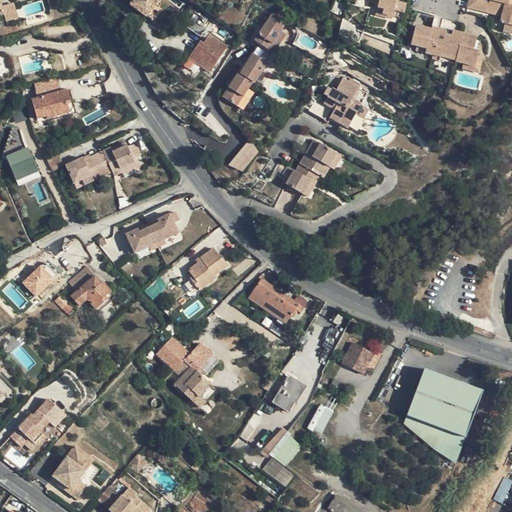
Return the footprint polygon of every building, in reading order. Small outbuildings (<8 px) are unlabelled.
[(155,0),(132,0),(129,4),(145,16),(155,0)] [(393,11),(393,10),(396,0),(371,0),(378,2),(377,5),(376,7),(383,8),(393,11)] [(408,3),(399,1),(396,0),(393,10),(405,13),(408,3)] [(468,8),(494,14),(495,11),(503,13),(503,16),(501,23),(506,24),(511,26),(511,5),(508,5),(489,0),(488,6),(469,2),(468,8)] [(392,17),(393,11),(383,8),(381,14),(392,17)] [(203,36),(203,35),(212,23),(193,10),(184,24),(203,36)] [(285,21),(288,17),(277,11),(274,14),(285,21)] [(260,42),(269,48),(281,28),(286,21),(285,21),(274,14),(273,13),(255,39),(260,42)] [(216,25),(212,23),(203,35),(207,38),(210,34),(216,25)] [(410,44),(416,45),(427,49),(426,52),(433,54),(440,29),(432,26),(431,29),(415,25),(410,44)] [(286,31),(281,28),(269,48),(271,49),(273,51),(286,31)] [(461,39),(451,36),(446,35),(447,30),(440,29),(433,54),(440,56),(442,52),(456,56),(461,39)] [(456,56),(455,61),(463,63),(475,66),(477,57),(479,51),(473,49),(477,36),(463,33),(462,35),(461,39),(456,56)] [(207,38),(204,43),(207,46),(201,56),(194,51),(190,58),(210,71),(227,46),(210,34),(207,38)] [(201,41),(194,51),(201,56),(207,46),(204,43),(201,41)] [(307,50),(308,48),(295,41),(294,44),(307,50)] [(271,49),(269,48),(260,42),(252,53),(263,60),(271,49)] [(454,64),(455,61),(456,56),(442,52),(440,56),(433,54),(432,58),(454,64)] [(252,53),(249,58),(260,65),(263,60),(252,53)] [(482,58),(477,57),(475,66),(463,63),(461,68),(478,72),(482,58)] [(262,67),(260,65),(249,58),(240,73),(251,80),(253,81),(262,67)] [(75,60),(65,62),(67,71),(77,69),(75,60)] [(198,77),(184,69),(183,72),(197,79),(198,77)] [(238,93),(242,95),(251,80),(240,73),(237,71),(222,95),(233,102),(238,93)] [(337,104),(335,107),(330,114),(342,122),(348,126),(363,104),(353,97),(360,86),(345,76),(337,88),(334,86),(325,100),(331,104),(333,101),(337,104)] [(84,78),(78,80),(81,89),(87,87),(84,78)] [(65,90),(32,99),(37,117),(46,115),(47,117),(68,111),(66,103),(69,102),(65,90)] [(236,104),(242,95),(238,93),(233,102),(236,104)] [(340,124),(342,122),(330,114),(328,117),(340,124)] [(315,138),(312,143),(323,150),(326,145),(315,138)] [(116,174),(123,171),(121,168),(140,159),(138,155),(142,153),(146,151),(141,141),(132,142),(131,139),(120,144),(121,148),(116,150),(114,147),(113,145),(104,149),(115,170),(116,174)] [(242,173),(258,149),(246,140),(230,164),(242,173)] [(331,166),(338,153),(326,145),(323,150),(312,143),(307,151),(331,166)] [(5,155),(18,186),(41,176),(28,146),(5,155)] [(104,149),(97,152),(104,166),(100,168),(103,173),(104,176),(115,170),(104,149)] [(62,162),(57,151),(47,156),(52,166),(62,162)] [(324,177),(331,166),(307,151),(296,169),(312,179),(316,173),(321,175),(324,177)] [(97,152),(92,155),(93,157),(87,160),(86,157),(85,155),(67,164),(76,181),(93,174),(95,177),(103,173),(100,168),(104,166),(97,152)] [(145,160),(142,153),(138,155),(140,159),(121,168),(123,171),(145,160)] [(343,156),(338,153),(331,166),(335,169),(343,156)] [(279,159),(271,174),(275,176),(284,161),(279,159)] [(304,193),(312,179),(296,169),(289,164),(284,172),(291,177),(295,179),(292,186),(304,193)] [(79,188),(104,176),(103,173),(95,177),(93,174),(76,181),(79,188)] [(317,182),(321,175),(316,173),(312,179),(317,182)] [(317,182),(312,179),(304,193),(308,196),(317,182)] [(156,224),(146,229),(153,244),(160,241),(175,234),(171,224),(176,222),(172,213),(155,221),(156,224)] [(132,254),(146,248),(153,244),(146,229),(137,233),(135,230),(118,238),(122,247),(128,244),(132,254)] [(214,248),(197,260),(198,264),(189,271),(193,276),(190,279),(199,290),(216,278),(214,275),(228,265),(220,255),(219,254),(214,248)] [(35,297),(55,279),(41,264),(21,282),(35,297)] [(77,292),(71,296),(80,306),(87,299),(96,309),(108,298),(106,296),(110,292),(103,282),(101,283),(88,267),(70,283),(77,292)] [(160,277),(144,291),(152,300),(168,286),(160,277)] [(244,287),(252,293),(289,319),(295,310),(300,313),(304,307),(262,279),(258,284),(250,279),(244,287)] [(286,323),(289,319),(252,293),(249,297),(286,323)] [(61,295),(54,301),(66,313),(73,307),(61,295)] [(172,336),(155,354),(180,377),(173,384),(206,415),(214,406),(206,399),(215,390),(202,378),(219,360),(199,342),(190,353),(172,336)] [(384,350),(352,339),(340,362),(343,363),(365,374),(368,367),(374,369),(384,350)] [(484,385),(426,365),(404,421),(429,445),(456,462),(461,449),(484,385)] [(306,382),(289,372),(284,380),(281,378),(276,386),(279,388),(272,400),(289,412),(295,401),(297,401),(306,382)] [(334,378),(331,384),(341,389),(344,383),(334,378)] [(49,400),(37,412),(48,422),(54,427),(58,423),(65,415),(49,400)] [(31,412),(34,409),(27,404),(25,407),(31,412)] [(334,411),(320,404),(307,427),(321,435),(330,418),(334,411)] [(28,439),(36,446),(45,437),(40,431),(48,422),(37,412),(33,416),(32,415),(21,426),(11,437),(21,447),(24,443),(28,439)] [(3,430),(11,437),(21,426),(13,419),(3,430)] [(54,427),(60,431),(63,427),(58,423),(54,427)] [(291,432),(288,429),(282,427),(263,448),(287,466),(301,451),(299,449),(300,443),(290,434),(291,432)] [(32,451),(36,446),(28,439),(24,443),(32,451)] [(87,455),(76,446),(53,476),(60,481),(65,485),(72,490),(78,482),(73,478),(81,468),(79,466),(87,455)] [(84,470),(92,459),(87,455),(79,466),(81,468),(84,470)] [(138,455),(131,463),(138,468),(139,468),(141,469),(146,463),(138,455)] [(295,474),(271,456),(260,470),(266,474),(282,488),(284,489),(295,474)] [(131,463),(128,466),(135,472),(138,468),(131,463)] [(196,463),(192,467),(197,471),(200,466),(196,463)] [(78,482),(86,472),(84,470),(81,468),(73,478),(78,482)] [(119,498),(108,489),(98,500),(109,510),(119,498)] [(119,498),(109,510),(111,511),(149,511),(151,510),(135,495),(135,494),(128,489),(123,494),(122,494),(119,498)] [(364,511),(337,494),(329,506),(331,507),(329,510),(327,511),(364,511)] [(229,511),(244,511),(248,508),(237,499),(228,510),(229,511)]
